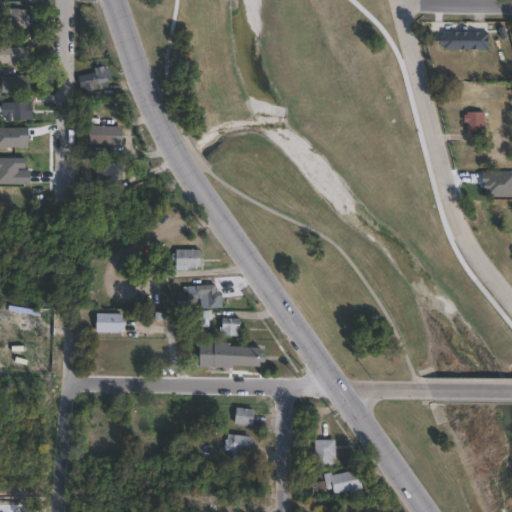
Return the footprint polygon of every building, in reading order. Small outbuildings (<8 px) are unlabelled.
[(28,23),(1,23),(1,11),(28,11),(28,23)] [(466,31),(466,50),(459,50),(459,51),(457,51),(457,50),(456,50),(456,49),(439,49),(439,32),(456,32),(456,31),(466,31)] [(30,48),(31,64),(0,64),(0,48),(5,48),(5,49),(30,48)] [(105,67),(106,71),(110,70),(112,78),(109,79),(110,84),(101,86),(102,89),(83,93),(79,77),(96,73),(95,69),(105,67)] [(31,92),(3,93),(2,77),(31,76),(31,92)] [(0,101),(28,100),(29,119),(0,120),(0,101)] [(481,112),(481,135),(464,135),(464,123),(461,123),(461,114),(464,114),(464,112),(481,112)] [(119,132),(119,140),(114,140),(114,146),(84,145),(85,133),(93,133),(94,126),(115,127),(114,132),(119,132)] [(122,163),(121,190),(94,189),(95,163),(122,163)] [(201,249),(201,267),(199,267),(199,268),(190,268),(190,271),(177,271),(177,261),(174,261),(174,253),(177,253),(177,249),(201,249)] [(218,285),(218,291),(224,292),(224,308),(202,307),(202,299),(189,299),(189,286),(198,286),(198,285),(218,285)] [(127,320),(127,326),(125,326),(125,333),(98,333),(99,313),(124,314),(124,320),(127,320)] [(242,318),(242,336),(223,336),(223,333),(221,333),(221,322),(224,322),(224,318),(242,318)] [(268,353),(268,362),(265,362),(265,367),(235,366),(235,367),(228,367),(228,372),(223,372),(223,367),(201,367),(202,342),(232,343),(232,345),(265,346),(265,353),(268,353)] [(251,410),(249,427),(230,424),(233,408),(251,410)] [(249,438),(247,454),(221,450),(222,440),(224,440),(225,435),(249,438)] [(330,465),(312,465),(311,440),(332,440),(332,457),(330,457),(330,465)] [(354,470),(355,479),(357,479),(361,496),(348,499),(347,492),(331,496),(330,490),(326,491),(322,474),(329,473),(329,476),(354,470)] [(324,497),(309,497),(308,484),(316,484),(315,482),(323,482),(324,497)]
